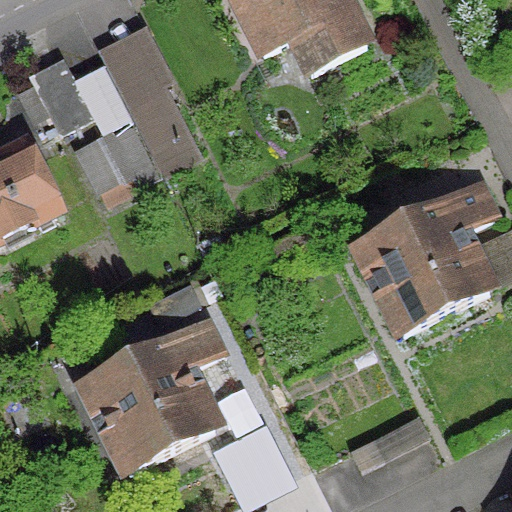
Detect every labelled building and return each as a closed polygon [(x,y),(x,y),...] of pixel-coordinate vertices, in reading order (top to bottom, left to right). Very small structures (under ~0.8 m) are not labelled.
[(226,0),(259,62),(289,47),(306,81),(361,53),(334,0),(226,0)] [(141,51),(108,66),(162,178),(195,162),(141,51)] [(60,72),(28,88),(55,141),(87,124),(60,72)] [(85,181),(93,197),(123,182),(103,143),(82,153),(94,177),(85,181)] [(0,244),(55,216),(21,149),(0,159),(0,244)] [(354,252),(399,341),(483,298),(455,242),(493,223),(477,192),(354,252)] [(307,235),(271,252),(285,280),(321,262),(307,235)] [(511,244),(510,241),(478,257),(494,289),(511,279),(511,244)] [(209,437),(180,379),(218,360),(203,329),(79,390),(124,479),(209,437)]
